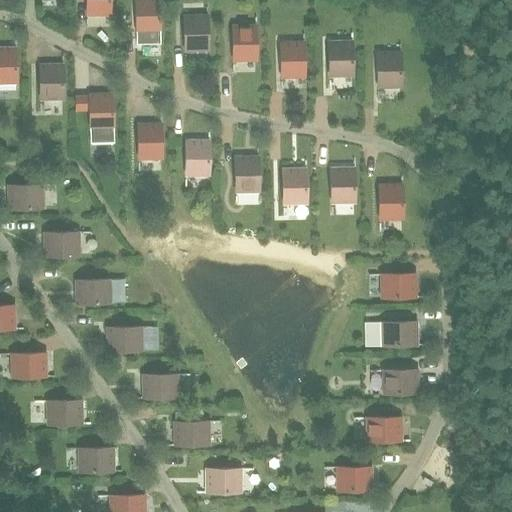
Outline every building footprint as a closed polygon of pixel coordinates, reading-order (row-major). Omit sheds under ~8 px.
[(110,16),(110,0),(86,0),(86,16),(110,16)] [(158,0),(134,0),(136,34),(136,45),(160,45),(160,33),(158,0)] [(184,52),(208,52),(207,17),(183,18),(184,52)] [(232,62),(256,62),(256,28),(232,28),(232,62)] [(329,78),(353,77),(352,43),(328,44),(329,78)] [(280,79),(304,78),(303,44),(279,44),(280,79)] [(0,83),(17,83),(16,48),(0,48),(0,83)] [(377,88),(401,87),(400,54),(376,54),(377,88)] [(40,100),(63,99),(63,65),(39,65),(40,100)] [(90,145),(114,144),(112,94),(88,94),(90,145)] [(138,159),(161,158),(161,124),(137,124),(138,159)] [(209,175),(209,141),(185,141),(185,175),(209,175)] [(235,192),(259,191),(258,156),(234,157),(235,192)] [(331,203),(355,202),(354,167),(330,168),(331,203)] [(282,204),(306,203),(306,168),(282,169),(282,204)] [(8,209),(43,208),(42,184),(7,185),(8,209)] [(379,219),(403,219),(402,184),(378,184),(379,219)] [(43,256),(78,255),(78,232),(43,232),(43,256)] [(381,298),(416,297),(415,273),(380,274),(381,298)] [(75,304),(110,303),(110,279),(74,280),(75,304)] [(0,328),(14,328),(13,304),(0,304),(0,328)] [(382,346),(416,345),(416,321),(381,322),(382,346)] [(106,351),(141,350),(141,326),(106,327),(106,351)] [(11,377),(46,376),(45,352),(10,353),(11,377)] [(382,394),(418,393),(417,369),(382,370),(382,394)] [(142,398),(177,398),(177,374),(142,374),(142,398)] [(47,424),(81,423),(81,399),(46,400),(47,424)] [(366,441),(401,441),(401,417),(366,417),(366,441)] [(174,445),(208,445),(208,421),(173,421),(174,445)] [(78,471),(113,471),(113,447),(78,448),(78,471)] [(336,490),(371,490),(371,466),(336,466),(336,490)] [(205,492),(240,492),(240,468),(205,468),(205,492)] [(109,511),(144,511),(144,494),(109,495),(109,511)]
